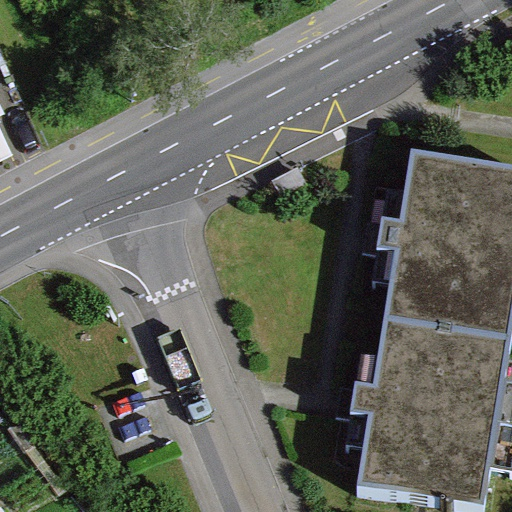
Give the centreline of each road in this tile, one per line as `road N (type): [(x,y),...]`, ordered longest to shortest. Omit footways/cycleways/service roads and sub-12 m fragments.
road 1 (tertiary): [(454,0),(125,170)]
road 2 (residential): [(125,170),(254,511)]
road 3 (tertiary): [(125,170),(0,238)]
